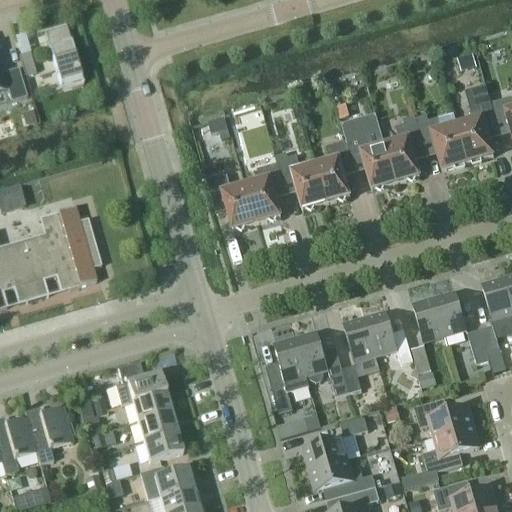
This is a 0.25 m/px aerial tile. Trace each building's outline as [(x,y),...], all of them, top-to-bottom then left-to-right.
[(83,86),(66,27),(65,28),(65,29),(46,34),(45,33),(44,33),(60,88),(61,88),(61,86),(80,81),(82,87),(83,86)] [(36,75),(30,54),(19,57),(25,78),(36,75)] [(0,76),(0,93),(7,91),(11,104),(27,99),(18,71),(0,76)] [(487,138),(498,135),(490,106),(485,89),(472,93),(469,112),(473,124),(456,129),(467,167),(493,160),(487,138)] [(511,140),(511,105),(511,100),(490,106),(498,135),(510,132),(511,140)] [(26,128),(37,125),(33,112),(22,115),(26,128)] [(232,118),(215,123),(218,134),(235,129),(232,118)] [(441,174),(467,167),(456,129),(440,133),(436,122),(427,124),(426,119),(414,122),(422,151),(434,148),(441,174)] [(399,144),(384,148),(395,188),(419,181),(412,154),(422,151),(414,122),(414,120),(402,123),(404,128),(395,130),(399,144)] [(227,132),(219,134),(221,142),(229,139),(227,132)] [(365,139),(345,145),(353,171),(363,168),(371,195),(395,188),(384,148),(369,153),(365,139)] [(342,174),(353,171),(345,145),(325,150),(329,164),(314,168),(326,208),(350,201),(342,174)] [(274,160),(276,167),(283,191),(294,188),(302,215),(326,208),(314,168),(300,173),(296,159),(287,161),(285,157),(274,160)] [(260,184),(245,189),(256,228),(280,221),(272,194),(283,191),(276,167),(256,173),(260,184)] [(232,235),(256,228),(245,189),(230,193),(226,179),(217,181),(217,179),(205,182),(213,211),(224,208),(232,235)] [(18,189),(0,194),(0,210),(1,215),(24,208),(18,189)] [(0,312),(7,311),(2,294),(14,291),(18,307),(19,306),(45,299),(48,298),(43,282),(64,276),(69,293),(96,285),(92,272),(101,269),(87,222),(79,225),(75,211),(58,216),(62,233),(21,244),(0,250),(0,312)] [(511,281),(503,284),(511,315),(511,281)] [(492,326),(511,319),(511,315),(503,284),(481,290),(492,326)] [(434,304),(444,339),(465,333),(455,298),(434,304)] [(422,346),(444,339),(434,304),(412,310),(422,346)] [(386,317),(364,324),(375,359),(395,353),(400,369),(412,366),(404,340),(393,343),(386,317)] [(353,365),(375,359),(364,324),(343,330),(353,365)] [(492,330),(479,333),(486,357),(499,354),(492,330)] [(488,365),(486,357),(479,333),(467,337),(476,368),(488,365)] [(317,337),(295,343),(305,379),(307,379),(308,383),(315,386),(319,385),(322,379),(320,375),(324,374),(327,373),(317,337)] [(305,379),(295,343),(274,350),(281,375),(268,379),(279,417),(292,414),(287,397),(309,391),(305,379)] [(430,375),(423,350),(411,354),(418,378),(430,375)] [(132,407),(165,397),(160,377),(143,382),(139,366),(117,372),(122,388),(115,390),(120,410),(132,407)] [(341,373),(348,397),(361,393),(354,370),(341,373)] [(341,373),(328,377),(335,400),(348,397),(341,373)] [(435,388),(432,376),(418,379),(422,392),(435,388)] [(138,427),(171,417),(165,397),(132,407),(138,427)] [(91,402),(96,421),(107,418),(103,399),(91,402)] [(92,411),(90,401),(78,404),(81,414),(83,424),(95,421),(92,411)] [(434,442),(473,430),(466,409),(446,415),(443,403),(413,412),(419,432),(430,429),(434,442)] [(24,416),(26,422),(36,457),(39,468),(53,464),(50,453),(72,446),(62,411),(40,418),(38,412),(24,416)] [(397,412),(384,415),(388,426),(400,423),(397,412)] [(177,437),(171,417),(138,427),(143,446),(177,437)] [(15,463),(36,457),(26,422),(5,428),(3,422),(0,422),(0,461),(2,467),(4,478),(18,474),(15,463)] [(367,434),(364,422),(339,429),(343,441),(367,434)] [(299,437),(295,423),(276,428),(280,442),(299,437)] [(473,430),(434,442),(437,454),(422,458),(428,479),(462,469),(459,457),(479,452),(473,430)] [(96,451),(106,448),(103,437),(93,440),(96,451)] [(182,457),(177,437),(143,446),(149,466),(182,457)] [(303,453),(310,474),(345,464),(339,442),(303,453)] [(340,502),(375,492),(372,479),(356,483),(351,484),(347,470),(345,464),(310,474),(316,495),(333,490),(337,489),(340,502)] [(143,485),(149,504),(192,492),(187,471),(153,481),(153,482),(143,485)] [(107,487),(116,484),(112,472),(103,475),(107,487)] [(85,481),(89,494),(101,490),(97,477),(85,481)] [(107,487),(111,501),(121,498),(117,484),(107,487)] [(453,511),(494,511),(496,511),(490,490),(470,496),(467,485),(432,494),(437,511),(449,511),(454,511),(453,511)] [(388,502),(403,497),(400,487),(384,492),(388,502)] [(38,508),(51,505),(47,492),(35,495),(38,508)] [(195,511),(198,511),(192,492),(149,504),(151,511),(195,511)] [(378,504),(375,492),(340,502),(343,511),(367,511),(366,508),(378,504)] [(410,511),(421,511),(419,503),(409,506),(410,511)]
